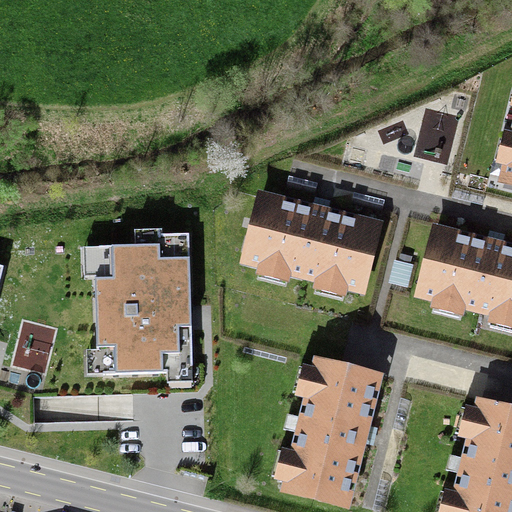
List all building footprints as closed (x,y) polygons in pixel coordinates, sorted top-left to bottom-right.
[(369,304),(388,227),(261,196),(242,273),(369,304)] [(511,325),(511,244),(506,243),(488,238),(434,225),(414,302),(511,325)] [(191,387),(186,245),(160,246),(160,238),(136,239),(137,252),(85,254),(86,282),(97,281),(100,357),(89,357),(90,381),(169,378),(169,388),(191,387)] [(343,511),(363,439),(378,381),(340,372),(319,366),(284,501),(329,511),(343,511)] [(511,511),(511,413),(481,406),(453,511),(511,511)]
